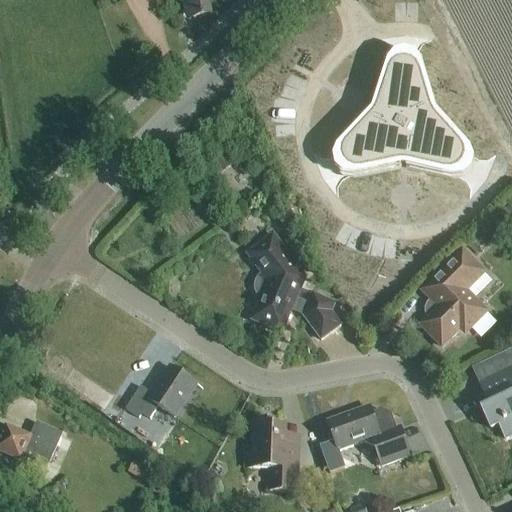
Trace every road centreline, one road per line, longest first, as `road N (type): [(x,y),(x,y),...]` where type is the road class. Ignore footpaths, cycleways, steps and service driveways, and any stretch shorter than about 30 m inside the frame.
road 1 (residential): [(475,511),(406,367),(265,387),(54,239)]
road 2 (tertiary): [(54,239),(282,0)]
road 3 (tertiary): [(0,347),(54,239)]
